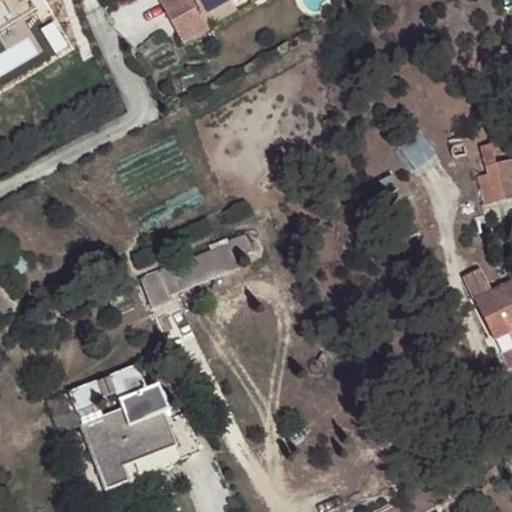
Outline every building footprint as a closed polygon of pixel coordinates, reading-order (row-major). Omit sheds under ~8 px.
[(190,0),(160,0),(158,2),(165,15),(191,1),(190,0)] [(190,0),(191,1),(165,15),(182,44),(208,30),(200,18),(231,0),(248,0),(250,2),(253,0),(190,0)] [(414,172),(434,157),(419,136),(399,150),(414,172)] [(465,158),(463,145),(452,148),(449,151),(450,157),(455,160),(465,158)] [(494,165),(489,147),(479,149),(484,170),(487,167),(494,165)] [(487,167),(484,170),(485,176),(492,204),(511,199),(511,162),(494,165),(487,167)] [(492,204),(485,176),(476,178),(482,207),(492,204)] [(511,214),(511,199),(492,204),(496,218),(511,214)] [(496,218),(492,204),(482,207),(485,220),(496,218)] [(138,277),(149,309),(168,301),(166,297),(163,287),(232,260),(232,258),(248,252),(243,235),(225,241),(227,244),(138,277)] [(163,287),(166,297),(236,269),(232,260),(163,287)] [(511,279),(491,292),(480,269),(465,276),(501,350),(511,344),(511,279)] [(49,304),(53,316),(66,312),(62,299),(49,304)] [(164,424),(160,417),(169,413),(158,388),(143,393),(134,371),(65,399),(104,495),(126,487),(199,455),(185,416),(164,424)] [(407,422),(417,415),(419,414),(419,408),(416,403),(410,402),(400,407),(407,422)]
